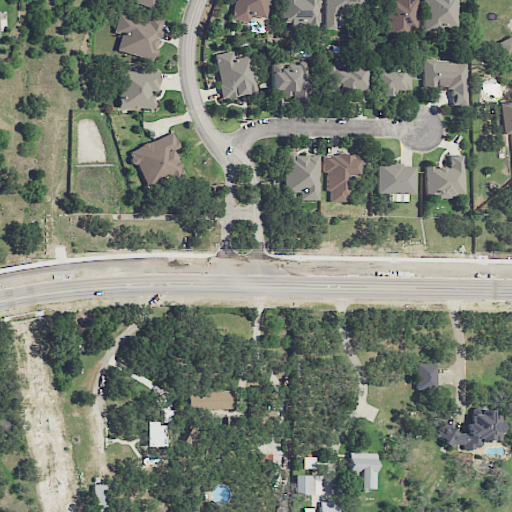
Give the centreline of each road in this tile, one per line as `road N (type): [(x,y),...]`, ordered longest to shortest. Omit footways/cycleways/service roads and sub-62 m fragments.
road 1 (secondary): [(0,304),(145,288),(511,291)]
road 2 (residential): [(241,288),(244,188),(196,108),(188,69),(200,0)]
road 3 (residential): [(223,154),(270,128),(423,130)]
